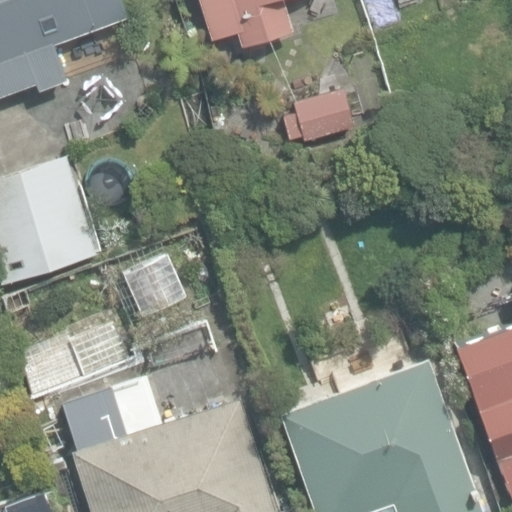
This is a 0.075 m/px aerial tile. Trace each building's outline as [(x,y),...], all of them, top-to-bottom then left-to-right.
[(0,0),(0,92),(32,80),(35,88),(64,78),(52,44),(125,16),(119,0),(0,0)] [(197,0),(208,37),(233,30),(237,44),(287,29),(278,0),(197,0)] [(288,99),(298,142),(348,129),(337,87),(288,99)] [(0,274),(2,279),(92,251),(59,147),(0,165),(0,274)] [(511,318),(450,342),(507,494),(511,491),(511,318)] [(356,511),(369,507),(371,511),(372,511),(480,511),(422,352),(275,407),(313,511),(356,511)] [(274,511),(235,389),(67,444),(88,511),(274,511)]
